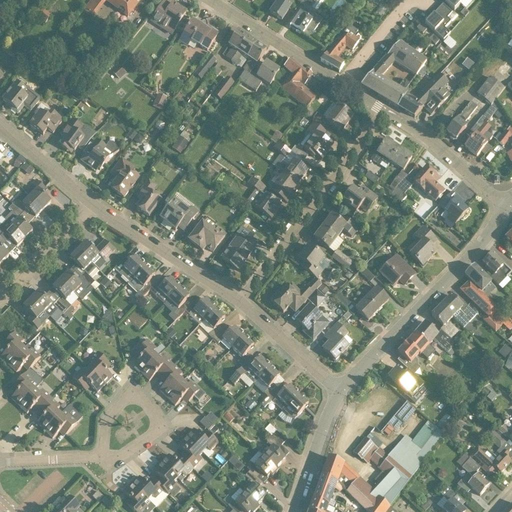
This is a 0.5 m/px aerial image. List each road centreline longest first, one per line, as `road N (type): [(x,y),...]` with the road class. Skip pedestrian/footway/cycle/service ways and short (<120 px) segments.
road 1 (residential): [(238,302),(383,110)]
road 2 (tertiary): [(338,389),(482,237)]
road 3 (residential): [(238,302),(93,198)]
road 4 (residential): [(347,84),(219,0)]
road 5 (residential): [(504,202),(383,110)]
road 6 (residential): [(103,451),(133,451),(153,425),(151,409),(135,396),(115,408),(103,432)]
road 7 (residential): [(0,301),(93,198)]
road 8 (residential): [(338,389),(238,302)]
road 9 (tertiary): [(296,511),(338,389)]
road 10 (residential): [(93,198),(0,122)]
